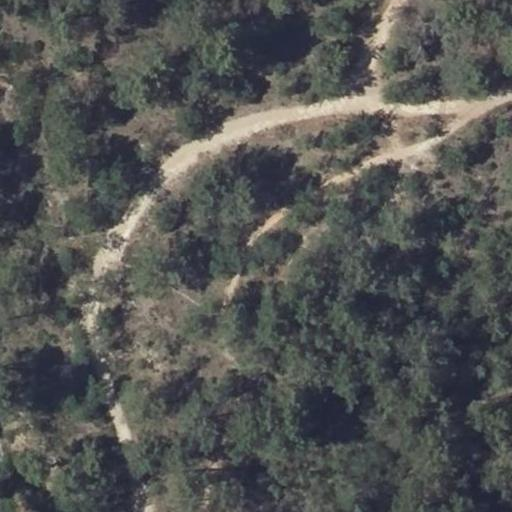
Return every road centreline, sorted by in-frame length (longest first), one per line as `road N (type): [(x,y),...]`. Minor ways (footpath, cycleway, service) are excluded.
road 1 (track): [(511,93),(482,107),(344,105),(241,122),(184,154),(132,201),(102,273),(107,370),(146,511)]
road 2 (track): [(482,107),(428,144),(332,180),(243,245),(214,319),(244,373),(197,511)]
road 3 (track): [(406,0),(344,105)]
